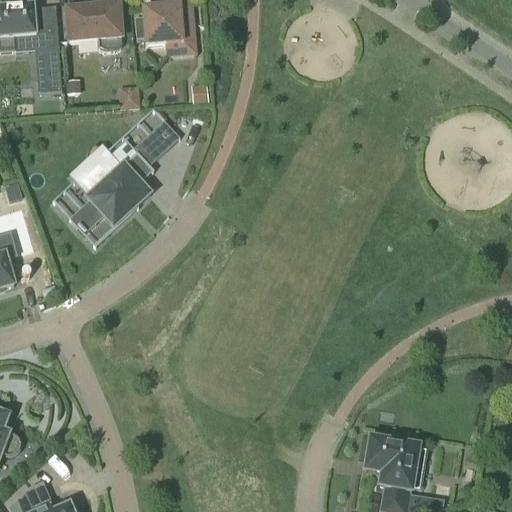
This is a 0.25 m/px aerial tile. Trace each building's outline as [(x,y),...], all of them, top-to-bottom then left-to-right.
[(172,10),(172,7),(171,0),(150,0),(151,0),(152,12),(141,13),(144,50),(164,49),(165,62),(195,59),(192,16),(180,17),(179,9),(172,10)] [(0,57),(15,56),(15,57),(34,55),(38,98),(61,95),(58,68),(59,68),(59,67),(60,67),(59,65),(58,65),(58,57),(59,57),(58,49),(52,50),(51,32),(35,34),(33,9),(0,11),(0,57)] [(121,49),(121,42),(118,10),(65,14),(68,47),(98,44),(99,54),(99,55),(102,56),(105,57),(114,56),(117,54),(119,53),(121,49)] [(150,137),(166,154),(179,143),(163,126),(150,137)] [(83,211),(69,224),(83,240),(98,226),(109,239),(111,241),(134,219),(140,214),(152,203),(139,189),(153,176),(148,170),(137,158),(134,155),(133,153),(126,146),(108,162),(103,167),(114,179),(85,205),(81,209),(83,211)] [(0,293),(3,293),(13,290),(5,263),(15,260),(34,255),(21,210),(0,216),(0,293)] [(17,443),(12,440),(2,436),(8,421),(0,417),(0,460),(1,459),(4,460),(10,461),(15,459),(19,454),(19,448),(17,443)] [(393,446),(371,442),(367,464),(372,465),(370,474),(382,477),(380,490),(386,491),(381,511),(405,511),(409,495),(411,496),(419,451),(415,450),(415,446),(394,442),(393,446)] [(9,511),(8,511),(69,511),(69,510),(62,511),(49,511),(52,511),(42,487),(30,493),(9,511)]
